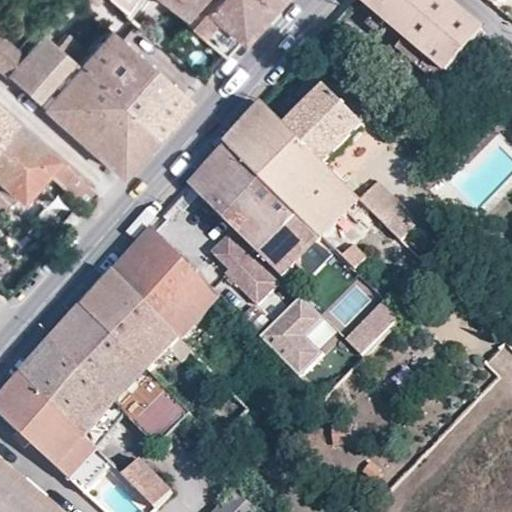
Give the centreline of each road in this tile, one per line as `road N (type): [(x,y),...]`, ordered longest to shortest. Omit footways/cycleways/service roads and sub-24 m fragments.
road 1 (primary): [(312,0),(128,206)]
road 2 (primary): [(128,206),(0,351)]
road 3 (residential): [(0,92),(128,206)]
